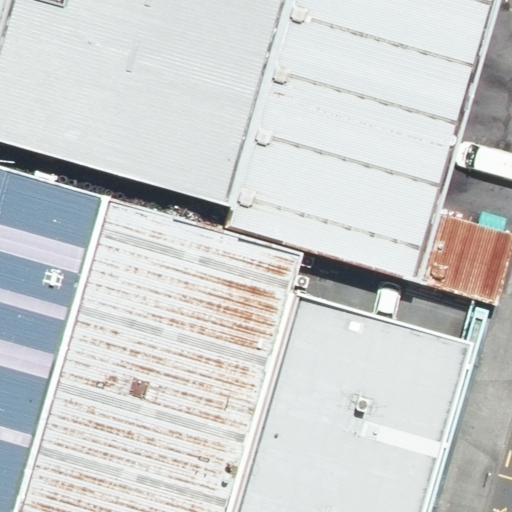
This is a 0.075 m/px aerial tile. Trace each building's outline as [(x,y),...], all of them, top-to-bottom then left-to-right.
[(0,163),(101,191),(223,225),(285,0),(74,0),(71,11),(31,0),(7,0),(0,26),(0,163)] [(285,0),(223,225),(413,278),(490,0),(285,0)] [(0,163),(0,511),(11,511),(101,191),(0,163)] [(223,225),(101,191),(11,511),(218,511),(293,245),(223,225)] [(413,278),(293,245),(218,511),(413,511),(474,295),(413,278)]
